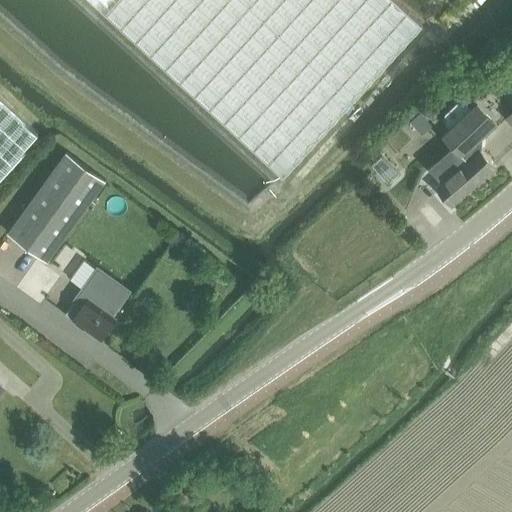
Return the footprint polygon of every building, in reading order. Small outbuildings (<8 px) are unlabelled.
[(88,0),(282,177),(422,25),(394,0),(88,0)] [(0,174),(38,133),(0,97),(0,174)] [(451,206),(482,179),(496,166),(480,149),(481,138),(496,124),(478,104),(443,135),(454,148),(436,164),(447,177),(436,188),(451,206)] [(420,113),(411,121),(422,134),(432,125),(420,113)] [(7,231),(46,260),(104,179),(66,150),(7,231)] [(86,284),(97,261),(85,255),(74,277),(86,284)] [(73,319),(100,339),(115,317),(88,298),(85,302),(81,299),(79,302),(75,300),(65,313),(73,319)]
